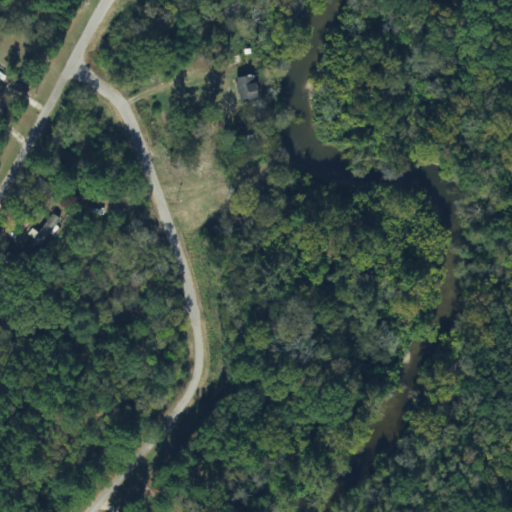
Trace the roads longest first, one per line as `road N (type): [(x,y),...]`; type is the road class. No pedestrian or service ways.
road 1 (residential): [(110,511),(197,404),(210,349),(201,292),(131,109),(77,75)]
road 2 (residential): [(0,193),(118,0)]
